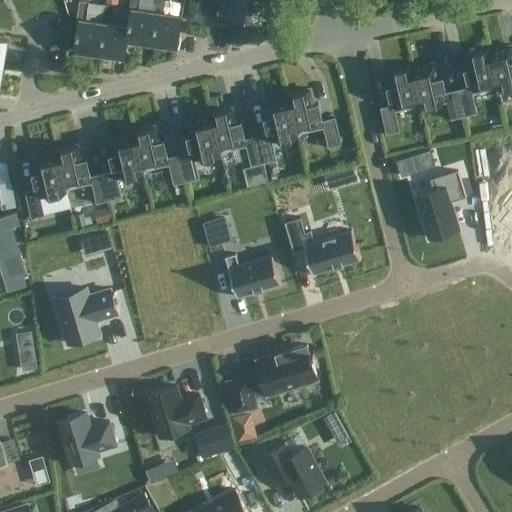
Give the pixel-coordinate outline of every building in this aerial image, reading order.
[(157,12),(153,11),(138,9),(139,0),(131,0),(130,10),(131,10),(129,27),(128,40),(153,43),(157,12)] [(154,0),(153,11),(157,12),(153,43),(178,46),(182,16),(163,13),(164,0),(154,0)] [(230,0),(228,18),(260,22),(263,0),(230,0)] [(74,50),(100,53),(104,23),(102,23),(87,21),(89,4),(79,2),(77,19),(78,20),(74,50)] [(129,27),(112,24),(114,7),(104,6),(102,23),(104,23),(100,53),(125,57),(128,40),(129,27)] [(199,22),(201,10),(188,8),(187,21),(199,22)] [(488,47),(499,90),(511,86),(511,44),(492,49),(492,46),(488,47)] [(497,90),(499,90),(488,47),(466,52),(470,68),(466,68),(470,86),(458,89),(465,116),(477,113),(473,93),(496,87),(497,90)] [(411,65),(422,108),(447,102),(451,119),(465,116),(458,89),(446,92),(442,77),(438,78),(435,62),(415,67),(414,64),(411,65)] [(420,108),(422,108),(411,65),(389,70),(393,86),(389,86),(393,104),(380,107),(387,134),(400,131),(395,111),(419,105),(420,108)] [(296,126),(298,136),(300,136),(300,133),(323,127),(328,147),(341,144),(335,117),(322,120),(318,103),(314,103),(311,88),(288,94),(296,126)] [(273,142),(298,136),(296,126),(288,94),(285,94),(286,97),(266,101),(270,117),(266,118),(269,132),(257,135),(264,163),(277,160),(273,142)] [(211,112),(221,155),(224,154),(223,152),(247,146),(252,166),(264,163),(257,135),(245,138),(241,121),(237,122),(233,106),(211,112)] [(196,161),(221,155),(211,112),(208,113),(209,115),(189,120),(193,135),(189,136),(192,151),(181,154),(187,181),(200,178),(196,161)] [(133,130),(144,173),(146,173),(146,170),(170,164),(175,184),(187,181),(181,154),(168,157),(164,139),(160,140),(156,125),(133,130)] [(119,179),(144,173),(133,130),(131,131),(131,134),(112,138),(115,154),(112,155),(115,169),(104,172),(110,200),(123,197),(119,179)] [(65,181),(67,192),(69,191),(69,189),(92,183),(97,203),(110,200),(104,172),(90,175),(86,158),(83,159),(79,143),(57,149),(65,181)] [(42,198),(67,192),(65,181),(57,149),(54,149),(54,152),(35,157),(39,172),(35,173),(39,188),(26,191),(32,218),(46,215),(42,198)] [(431,149),(414,154),(419,169),(435,164),(431,149)] [(252,166),(243,168),(248,187),(269,182),(264,163),(252,166)] [(353,168),(341,172),(344,183),(356,180),(353,168)] [(459,229),(450,201),(452,201),(466,196),(458,170),(430,179),(434,189),(434,190),(417,195),(430,238),(459,229)] [(11,182),(0,183),(0,193),(12,191),(11,182)] [(98,223),(112,219),(108,206),(94,210),(98,223)] [(300,217),(285,222),(294,250),(293,246),(303,242),(305,247),(313,273),(361,259),(352,229),(314,240),(311,230),(305,232),(300,217)] [(214,220),(203,223),(210,246),(222,243),(214,220)] [(39,238),(38,232),(32,229),(25,230),(28,241),(39,238)] [(108,232),(94,236),(99,251),(112,247),(108,232)] [(236,253),(225,256),(238,296),(281,283),(272,253),(239,263),(236,253)] [(89,295),(86,288),(55,297),(69,343),(101,333),(95,317),(103,315),(104,317),(106,316),(106,315),(110,314),(115,312),(115,314),(118,313),(110,288),(89,295)] [(35,347),(32,332),(16,334),(19,350),(35,347)] [(257,359),(263,379),(252,382),(250,375),(227,380),(234,412),(257,406),(255,397),(267,393),(267,394),(318,379),(311,356),(315,355),(313,350),(309,352),(307,344),(257,359)] [(176,385),(147,393),(160,436),(189,427),(188,423),(206,417),(199,393),(180,398),(176,385)] [(336,411),(325,417),(328,423),(340,417),(336,411)] [(86,412),(58,420),(71,463),(99,454),(98,450),(116,444),(109,420),(91,426),(86,412)] [(252,412),(233,416),(238,441),(257,437),(252,412)] [(227,422),(195,432),(202,456),(234,446),(227,422)] [(283,442),(262,454),(274,476),(286,469),(300,494),(324,480),(304,445),(289,453),(283,442)] [(42,456),(29,460),(32,471),(46,467),(42,456)] [(161,478),(156,466),(146,470),(151,482),(161,478)] [(249,511),(237,489),(194,511),(249,511)] [(150,511),(153,511),(144,494),(120,507),(122,511),(150,511)] [(116,500),(94,511),(122,511),(120,507),(116,500)] [(30,511),(27,503),(0,511),(30,511)]
